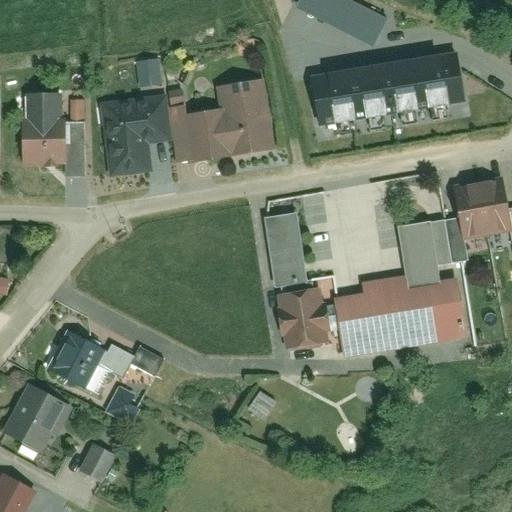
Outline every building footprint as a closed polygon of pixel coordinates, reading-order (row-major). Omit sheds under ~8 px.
[(456,56),(311,78),(318,129),(463,107),(456,56)] [(167,101),(172,143),(175,167),(275,152),(265,83),(215,92),(217,113),(197,116),(195,97),(167,101)] [(21,124),(21,168),(65,167),(64,125),(64,95),(27,95),(27,124),(21,124)] [(101,108),(109,179),(149,175),(147,146),(172,143),(167,101),(101,108)] [(88,124),(64,125),(66,179),(90,179),(88,124)] [(454,193),(463,243),(511,234),(511,219),(507,184),(454,193)] [(276,292),(309,285),(298,218),(263,224),(276,292)] [(397,231),(405,280),(407,294),(442,288),(439,272),(452,270),(445,223),(397,231)] [(411,350),(468,340),(456,286),(442,288),(407,294),(405,280),(360,286),(362,296),(333,301),(342,350),(409,338),(411,350)] [(287,353),(329,346),(320,292),(279,298),(287,353)] [(70,337),(51,373),(88,393),(107,355),(70,337)] [(2,438),(43,459),(70,409),(30,388),(2,438)] [(3,479),(0,483),(0,511),(29,511),(37,497),(3,479)]
